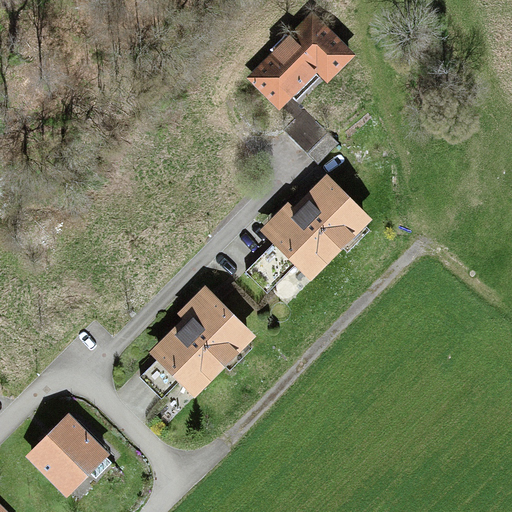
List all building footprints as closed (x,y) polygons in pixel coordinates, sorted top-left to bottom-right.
[(312,18),(253,78),(279,104),(316,67),(327,77),(349,55),(312,18)] [(328,132),(307,154),(318,164),(339,143),(328,132)] [(275,236),(278,239),(246,271),(267,292),(299,260),(310,272),(363,219),(328,183),(275,236)] [(159,353),(161,356),(140,377),(161,398),(182,377),(194,388),(247,335),(212,300),(159,353)] [(32,456),(64,488),(85,467),(95,478),(111,462),(68,419),(32,456)]
